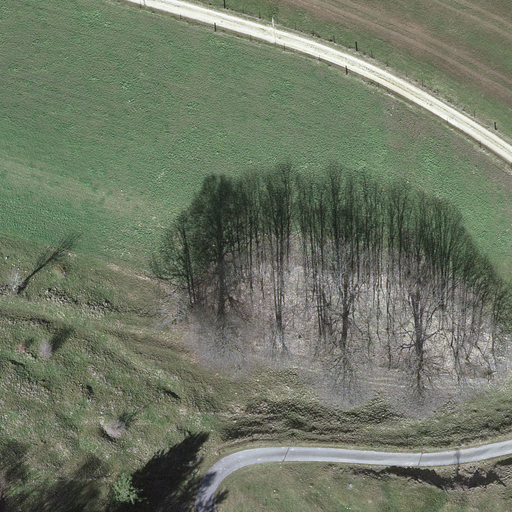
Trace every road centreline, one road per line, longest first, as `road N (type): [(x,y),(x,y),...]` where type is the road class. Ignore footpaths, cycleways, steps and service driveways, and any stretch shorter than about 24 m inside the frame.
road 1 (track): [(511,155),(324,51),(151,0)]
road 2 (track): [(204,511),(205,490),(222,467),(257,454),(420,459),(511,446)]
